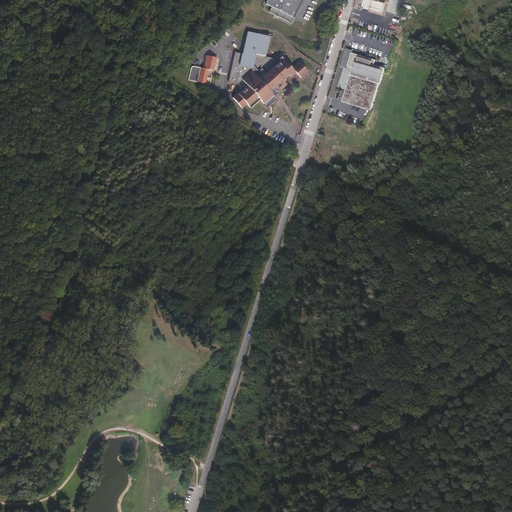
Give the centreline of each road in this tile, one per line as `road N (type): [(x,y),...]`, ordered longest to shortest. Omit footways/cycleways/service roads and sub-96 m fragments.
road 1 (unclassified): [(194,511),(350,0)]
road 2 (track): [(262,511),(511,360)]
road 3 (track): [(299,171),(511,273)]
